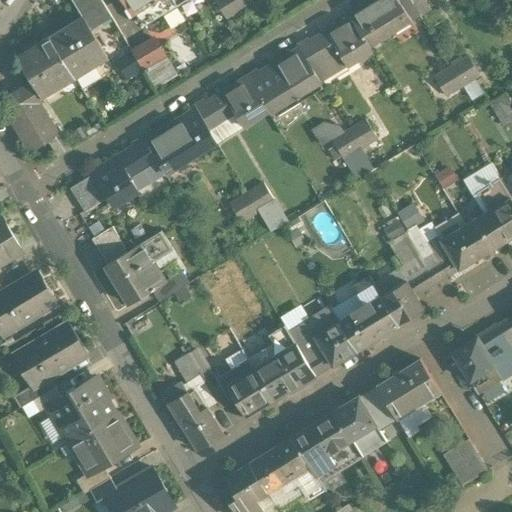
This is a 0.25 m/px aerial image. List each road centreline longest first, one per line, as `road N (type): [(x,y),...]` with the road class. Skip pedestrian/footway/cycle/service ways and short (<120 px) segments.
road 1 (residential): [(193,479),(511,278)]
road 2 (residential): [(24,188),(331,0)]
road 3 (residential): [(24,188),(193,479)]
road 4 (unknown): [(425,333),(504,454)]
